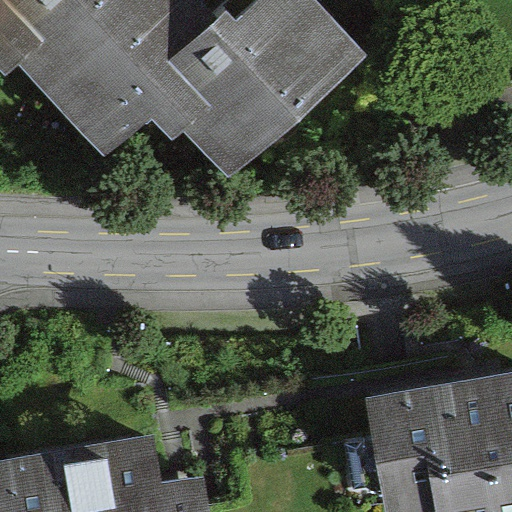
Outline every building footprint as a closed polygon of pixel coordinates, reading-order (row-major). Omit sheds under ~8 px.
[(0,0),(0,50),(0,51),(13,39),(41,14),(27,0),(0,0)] [(168,121),(184,106),(209,84),(164,34),(202,0),(27,0),(41,14),(13,39),(99,135),(144,95),(168,121)] [(209,84),(184,106),(229,156),(364,35),(332,0),(202,0),(164,34),(209,84)] [(511,511),(511,358),(364,385),(386,506),(439,496),(441,511),(511,511)] [(152,424),(0,451),(0,511),(212,511),(204,462),(160,469),(152,424)]
